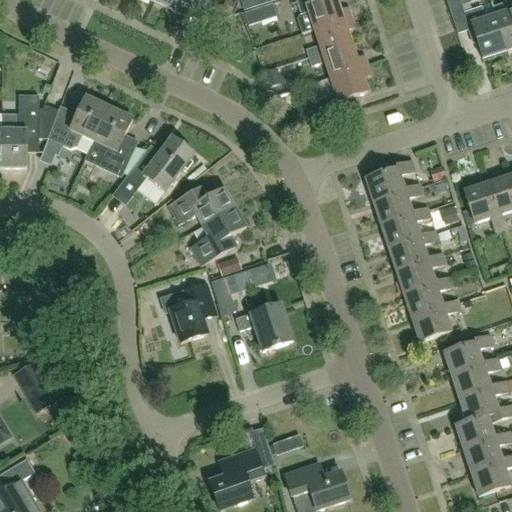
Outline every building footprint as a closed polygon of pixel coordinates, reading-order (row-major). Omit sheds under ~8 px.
[(153,0),(152,3),(174,14),(186,20),(194,5),(206,10),(210,0),(153,0)] [(231,17),(237,4),(229,0),(227,0),(222,13),(231,17)] [(328,0),(327,1),(326,0),(297,0),(296,0),(302,17),(299,21),(304,36),(315,32),(353,19),(350,10),(340,13),(335,0),(328,0)] [(446,0),(455,26),(467,22),(464,13),(472,10),(468,1),(461,3),(459,0),(446,0)] [(511,0),(507,0),(504,1),(505,2),(492,6),(496,19),(497,18),(509,52),(511,51),(511,0)] [(472,10),(464,13),(467,22),(470,21),(484,61),(509,52),(497,18),(496,19),(485,22),(480,8),(472,10)] [(250,9),(237,11),(240,24),(253,22),(250,9)] [(353,19),(315,32),(320,47),(307,52),(310,61),(352,47),(347,32),(356,29),(353,19)] [(352,47),(310,61),(312,69),(326,64),(331,80),(369,67),(366,57),(356,60),(352,47)] [(0,67),(16,67),(16,55),(0,55),(0,67)] [(328,98),(331,106),(303,116),(315,125),(335,118),(362,109),(358,98),(368,94),(363,79),(372,76),(369,67),(331,80),(337,95),(328,98)] [(282,87),(277,71),(264,76),(269,91),(282,87)] [(93,142),(109,109),(85,98),(74,123),(58,116),(49,141),(71,151),(78,151),(84,138),(93,142)] [(109,109),(93,142),(86,158),(98,163),(123,175),(135,149),(122,143),(132,120),(109,109)] [(16,133),(2,133),(1,170),(27,170),(28,143),(40,143),(40,111),(28,111),(28,117),(16,117),(16,133)] [(164,194),(194,156),(172,139),(156,159),(146,152),(127,177),(139,187),(146,179),(164,194)] [(406,194),(405,191),(401,179),(416,174),(413,162),(397,167),(398,171),(367,181),(374,205),(406,194)] [(511,178),(511,177),(489,185),(499,218),(502,217),(511,213),(511,178)] [(465,193),(471,212),(462,214),(467,229),(476,226),(492,220),(497,235),(507,232),(502,217),(499,218),(489,185),(465,193)] [(420,186),(405,191),(406,194),(374,205),(382,228),(414,218),(413,214),(408,202),(424,196),(420,186)] [(202,228),(235,210),(225,191),(200,205),(194,194),(168,209),(178,227),(196,217),(202,228)] [(414,218),(382,228),(390,251),(421,240),(420,237),(416,225),(432,220),(428,209),(413,214),(414,218)] [(445,227),(460,222),(455,209),(440,214),(445,227)] [(235,210),(202,228),(208,239),(190,249),(201,268),(227,254),(221,243),(246,229),(235,210)] [(462,228),(449,232),(451,237),(459,234),(463,245),(468,244),(462,228)] [(436,232),(420,237),(421,240),(390,251),(397,274),(429,264),(428,261),(424,248),(440,243),(440,244),(452,241),(449,232),(437,236),(436,232)] [(429,264),(397,274),(405,297),(437,286),(436,283),(432,271),(447,266),(444,256),(428,261),(429,264)] [(221,268),(225,279),(231,277),(227,266),(221,268)] [(239,276),(244,292),(274,282),(269,266),(239,276)] [(237,293),(232,278),(225,281),(230,296),(237,293)] [(451,278),(436,283),(437,286),(405,297),(413,321),(444,310),(443,307),(439,294),(455,289),(451,278)] [(224,280),(212,285),(223,318),(236,313),(230,296),(225,281),(224,280)] [(274,288),(278,301),(296,296),(292,283),(274,288)] [(171,315),(181,345),(209,336),(201,314),(213,310),(206,287),(183,294),(161,302),(166,316),(171,315)] [(444,310),(413,321),(421,344),(452,334),(447,318),(463,312),(469,310),(467,303),(460,306),(459,301),(443,307),(444,310)] [(293,344),(281,306),(236,321),(240,333),(254,329),(262,354),(293,344)] [(485,369),(484,365),(480,354),(495,348),(491,337),(476,343),(477,345),(445,356),(453,379),(485,369)] [(499,360),(484,365),(485,369),(453,379),(460,403),(492,392),(491,389),(487,376),(503,371),(510,369),(507,359),(500,362),(499,360)] [(36,366),(17,377),(39,415),(57,404),(36,366)] [(492,392),(460,403),(468,425),(468,426),(500,415),(499,412),(495,400),(510,394),(511,393),(511,382),(507,384),(491,389),(492,392)] [(468,426),(468,425),(456,429),(464,453),(496,441),(495,438),(491,426),(511,419),(511,407),(499,412),(500,415),(468,426)] [(0,444),(10,438),(0,420),(0,444)] [(496,441),(464,453),(472,476),(504,465),(503,462),(499,449),(511,444),(511,438),(510,434),(510,433),(495,438),(496,441)] [(265,451),(275,470),(298,458),(288,439),(265,451)] [(256,450),(217,465),(223,479),(210,484),(220,511),(223,511),(253,501),(247,485),(266,478),(256,450)] [(504,465),(472,476),(480,499),(511,488),(507,472),(511,471),(511,473),(511,459),(503,462),(504,465)] [(0,511),(39,511),(22,483),(36,475),(28,460),(0,476),(0,481),(6,492),(0,495),(0,511)] [(319,466),(285,477),(296,511),(317,511),(349,502),(341,474),(323,480),(319,466)]
